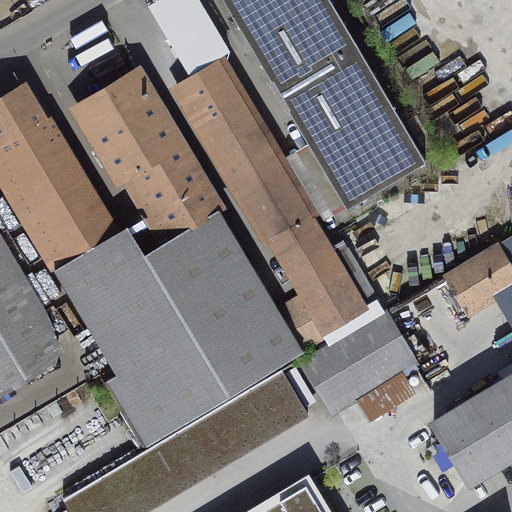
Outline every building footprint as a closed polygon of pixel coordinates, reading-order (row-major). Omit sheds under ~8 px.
[(199,0),(143,0),(169,42),(176,37),(190,29),(203,21),(210,17),(199,0)] [(223,0),(307,140),(346,207),(425,161),(329,0),(223,0)] [(190,29),(176,37),(192,63),(218,47),(203,21),(190,29)] [(222,49),(196,65),(168,82),(264,243),(269,241),(299,291),(279,303),(306,349),(330,334),(327,330),(370,304),(316,214),(322,210),(327,219),(346,207),(307,140),(284,153),(222,49)] [(104,81),(67,103),(152,242),(218,203),(221,209),(228,205),(139,60),(104,81)] [(0,91),(0,184),(48,266),(52,264),(119,225),(52,111),(48,113),(26,76),(0,91)] [(228,186),(193,129),(185,134),(220,191),(228,186)] [(119,225),(52,264),(116,370),(105,376),(146,444),(299,354),(306,349),(279,303),(221,209),(218,203),(152,242),(147,245),(142,248),(125,220),(119,225)] [(0,392),(56,359),(60,336),(0,232),(0,392)] [(511,234),(497,244),(511,268),(511,234)] [(511,268),(497,244),(446,275),(467,309),(492,294),(511,281),(511,268)] [(299,354),(146,444),(135,450),(148,472),(309,377),(332,415),(342,409),(353,428),(418,390),(411,378),(426,369),(413,348),(389,306),(383,309),(301,357),(299,354)] [(511,375),(433,423),(468,480),(511,454),(511,375)] [(323,511),(306,482),(280,498),(281,499),(259,511),(323,511)]
